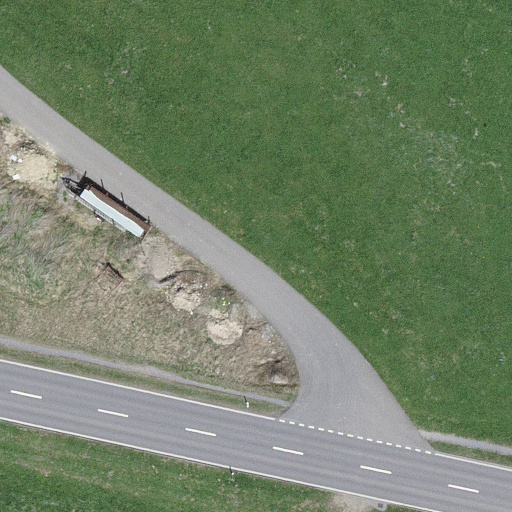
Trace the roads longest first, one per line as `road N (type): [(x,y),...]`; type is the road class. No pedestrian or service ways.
road 1 (track): [(0,87),(88,173),(218,268),(325,364),(366,416),(382,470)]
road 2 (tertiary): [(0,390),(511,497)]
